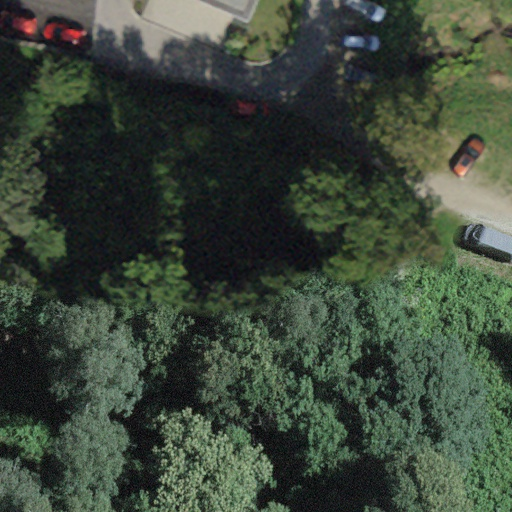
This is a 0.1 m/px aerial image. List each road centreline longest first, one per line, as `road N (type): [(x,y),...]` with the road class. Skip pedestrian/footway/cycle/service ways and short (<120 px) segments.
road 1 (residential): [(313,0),(301,55),(271,82),(131,43),(114,24),(110,0)]
road 2 (track): [(271,82),(412,173),(511,221)]
